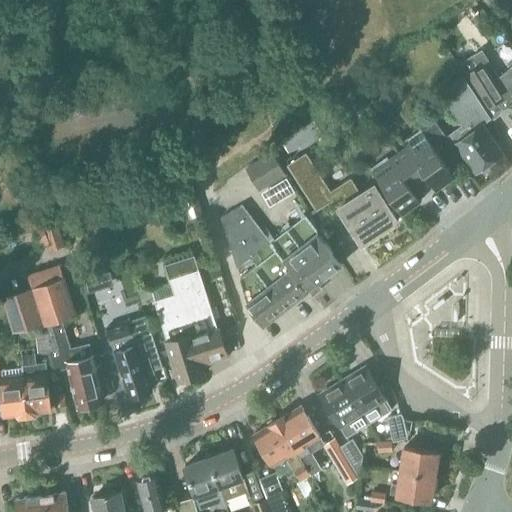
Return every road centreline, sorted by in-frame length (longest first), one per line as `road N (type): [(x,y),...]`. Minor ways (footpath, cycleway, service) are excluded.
road 1 (residential): [(0,458),(159,425),(262,376)]
road 2 (residential): [(500,432),(503,272),(477,219)]
road 3 (residential): [(262,376),(198,181)]
road 4 (residential): [(500,432),(421,403),(395,373),(365,303)]
road 5 (residential): [(365,303),(477,219)]
road 6 (residential): [(262,376),(365,303)]
